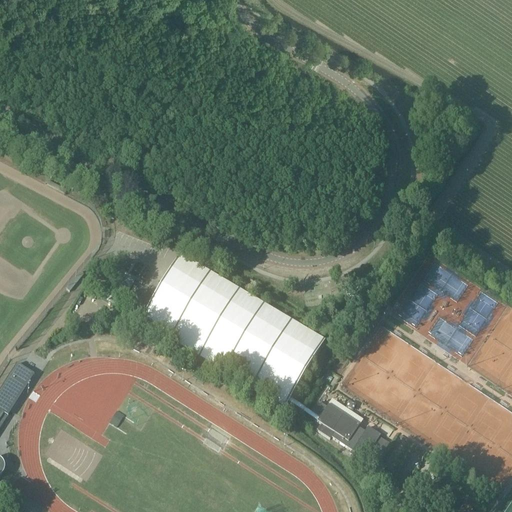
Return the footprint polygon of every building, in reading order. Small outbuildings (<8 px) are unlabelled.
[(139,324),(284,410),(325,341),(179,255),(139,324)] [(100,300),(117,311),(134,282),(117,272),(100,300)] [(119,311),(112,322),(129,332),(136,321),(119,311)] [(0,389),(0,477),(1,475),(3,474),(3,472),(3,470),(4,467),(2,464),(1,462),(0,460),(0,427),(34,375),(17,364),(0,389)] [(318,403),(311,413),(319,419),(316,423),(321,426),(320,429),(318,428),(316,431),(318,432),(317,433),(329,441),(331,439),(352,452),(360,458),(364,452),(368,454),(379,461),(389,445),(378,438),(379,437),(367,428),(364,433),(357,429),(358,427),(342,416),(327,407),(326,408),(318,403)] [(380,475),(389,481),(392,478),(382,471),(380,475)]
